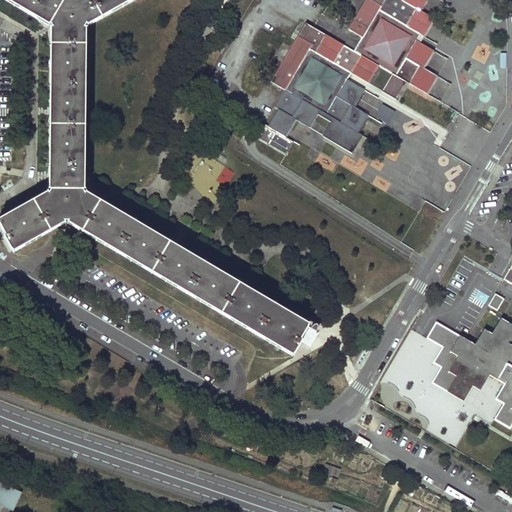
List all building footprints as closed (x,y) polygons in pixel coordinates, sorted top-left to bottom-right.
[(132,0),(0,0),(47,27),(46,194),(0,220),(0,232),(2,237),(0,238),(10,254),(63,224),(289,356),(297,342),(295,341),(305,324),(81,193),(82,28),(132,0)] [(360,37),(352,52),(377,66),(391,74),(405,82),(432,98),(441,80),(427,73),(437,54),(420,45),(424,38),(428,40),(438,22),(425,15),(433,0),(364,0),(347,30),(360,37)] [(352,52),(303,24),(270,83),(283,91),(273,108),(277,110),(267,127),(275,132),(267,145),(284,156),(292,142),(285,137),(295,120),(308,128),(318,111),(332,119),(321,137),(350,155),(361,136),(356,133),(366,116),(353,108),(363,90),(346,81),(350,74),(367,84),(377,66),(352,52)] [(391,74),(380,92),(395,100),(405,82),(391,74)] [(408,92),(402,101),(412,108),(418,98),(408,92)] [(511,281),(511,265),(501,282),(509,287),(511,281)] [(495,295),(488,306),(496,311),(503,299),(495,295)] [(472,345),(436,324),(427,340),(442,349),(463,362),(446,392),(463,402),(472,386),(480,391),(488,377),(503,385),(495,399),(503,403),(494,419),(511,429),(511,427),(511,367),(504,363),(511,347),(511,346),(505,343),(511,330),(511,326),(498,318),(488,334),(481,330),(472,345)] [(463,362),(442,349),(433,364),(440,368),(431,384),(446,392),(463,362)] [(21,494),(0,483),(0,503),(13,510),(21,494)]
